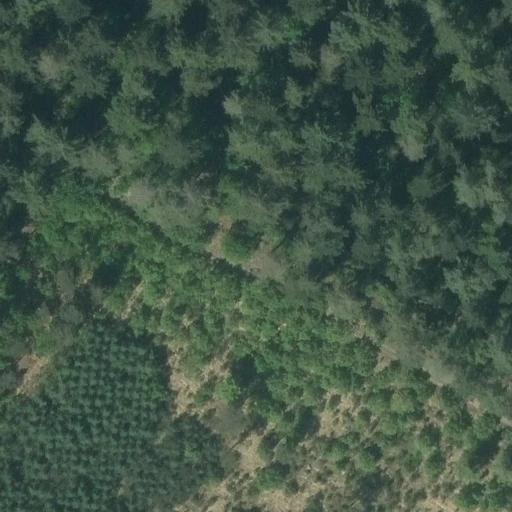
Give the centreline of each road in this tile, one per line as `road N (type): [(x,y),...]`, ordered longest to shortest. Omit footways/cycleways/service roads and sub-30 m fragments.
road 1 (track): [(0,141),(511,428)]
road 2 (track): [(0,273),(65,178),(136,0)]
